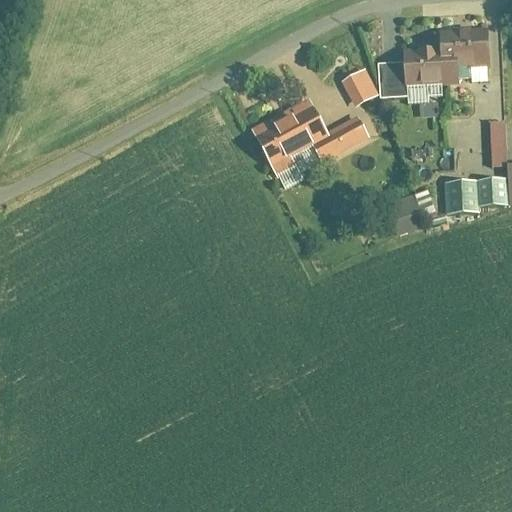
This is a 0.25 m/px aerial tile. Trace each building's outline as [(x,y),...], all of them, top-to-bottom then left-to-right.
[(404,70),(404,92),(454,91),(454,73),(489,72),(488,35),(418,37),(419,58),(403,58),(404,70)] [(404,70),(379,70),(380,102),(404,101),(404,92),(404,70)] [(363,75),(344,85),(356,110),(376,100),(363,75)] [(271,175),(300,159),(307,172),(327,160),(321,150),(325,148),(304,111),(252,141),(271,175)] [(326,141),(334,158),(367,143),(359,126),(326,141)] [(504,127),(489,128),(491,174),(506,173),(504,127)] [(507,211),(506,185),(444,187),(444,219),(477,218),(476,212),(507,211)] [(415,199),(423,225),(439,220),(431,194),(415,199)] [(414,202),(387,210),(397,241),(423,233),(414,202)]
